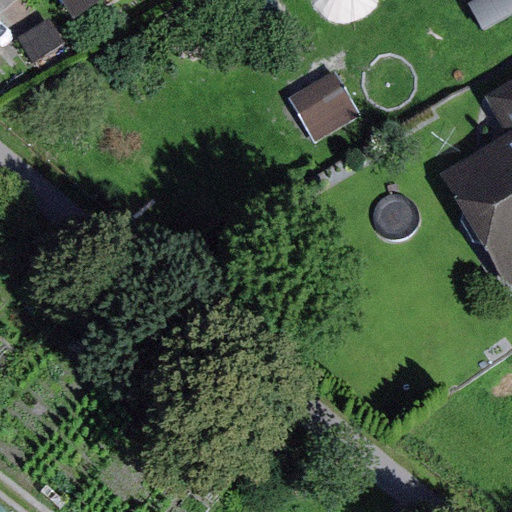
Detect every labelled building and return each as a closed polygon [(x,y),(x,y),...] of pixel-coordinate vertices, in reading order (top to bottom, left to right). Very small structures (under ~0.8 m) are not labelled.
[(69,0),(89,37),(160,0),(22,0),(24,3),(30,0),(69,0)] [(487,29),(511,16),(511,0),(488,0),(476,6),(487,29)] [(44,84),(89,55),(70,24),(24,53),(44,84)] [(511,73),(487,88),(511,128),(511,148),(450,181),(511,284),(511,73)] [(374,124),(348,79),(302,105),(328,151),(374,124)]
